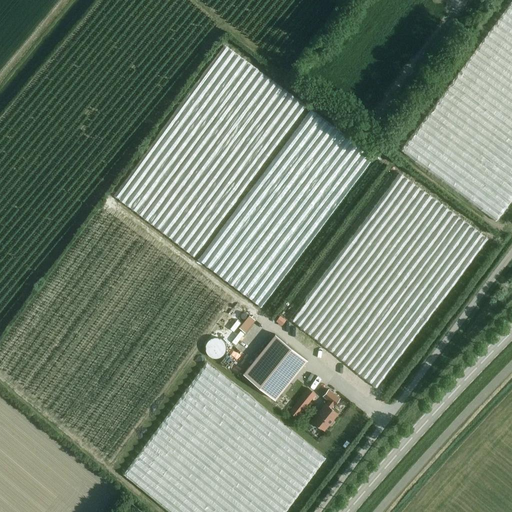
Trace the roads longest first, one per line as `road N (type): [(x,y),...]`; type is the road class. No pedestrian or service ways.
road 1 (unclassified): [(317,511),(511,250)]
road 2 (tertiary): [(348,511),(511,332)]
road 3 (unclassified): [(381,511),(511,367)]
road 4 (track): [(240,299),(108,199)]
